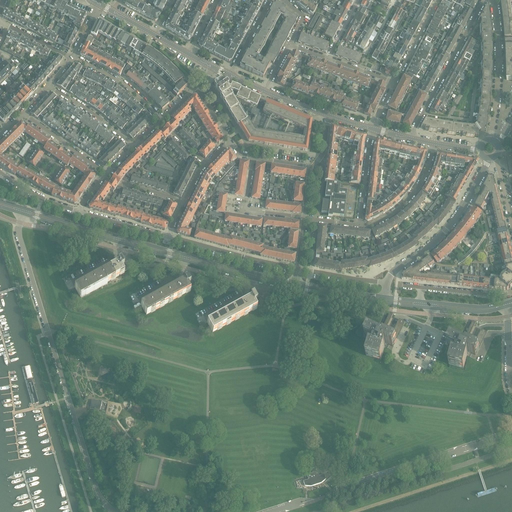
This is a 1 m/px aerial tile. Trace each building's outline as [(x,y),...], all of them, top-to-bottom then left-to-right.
[(47,0),(44,8),(43,9),(45,10),(47,6),(50,8),(53,0),(47,0)] [(53,0),(50,8),(49,9),(53,11),(59,1),(57,0),(53,0)] [(125,5),(131,8),(136,0),(134,0),(125,0),(124,3),(125,5)] [(134,0),(136,0),(131,8),(136,11),(140,3),(141,4),(142,0),(134,0)] [(154,2),(150,0),(149,0),(149,2),(155,5),(154,8),(161,11),(163,9),(162,9),(163,7),(164,7),(154,2)] [(181,0),(178,0),(177,3),(187,8),(189,4),(181,0)] [(225,0),(222,0),(220,3),(228,7),(229,5),(234,8),(236,5),(225,0)] [(306,11),(309,13),(314,4),(315,3),(315,2),(316,0),(313,0),(313,1),(313,2),(312,3),(310,2),(306,11)] [(424,2),(424,0),(417,0),(415,4),(420,7),(427,11),(430,5),(424,2)] [(449,9),(453,11),(458,0),(453,0),(451,5),(449,9)] [(458,0),(453,11),(456,13),(458,8),(462,0),(458,0)] [(462,0),(458,8),(456,13),(458,14),(459,10),(459,9),(460,9),(461,7),(462,8),(463,6),(464,4),(466,0),(462,0)] [(463,6),(469,9),(473,0),(467,0),(465,4),(464,4),(463,6)] [(473,0),(469,9),(472,11),(477,2),(474,0),(473,0)] [(59,1),(53,11),(58,13),(59,12),(63,3),(59,1)] [(371,5),(363,1),(361,5),(369,10),(370,8),(371,5)] [(199,5),(198,7),(205,11),(207,6),(198,2),(197,4),(199,5)] [(269,66),(270,64),(271,63),(273,64),(298,18),(287,12),(285,10),(285,9),(275,2),(269,12),(240,67),(244,70),(262,78),(263,78),(269,66)] [(340,4),(339,7),(341,8),(348,11),(351,5),(344,2),(344,3),(341,2),(340,4)] [(63,3),(59,12),(61,13),(61,15),(62,16),(63,14),(68,5),(65,4),(63,3)] [(136,11),(141,14),(145,6),(145,5),(143,3),(142,5),(141,4),(140,3),(136,11)] [(175,7),(184,11),(185,12),(186,10),(188,11),(189,9),(187,8),(177,3),(175,7)] [(218,8),(229,13),(231,9),(227,8),(228,7),(220,3),(218,8)] [(314,4),(309,13),(313,16),(313,15),(317,7),(318,5),(316,3),(315,3),(314,4)] [(62,16),(60,20),(62,21),(65,15),(68,16),(72,7),(68,5),(63,14),(62,16)] [(145,6),(141,14),(146,16),(150,8),(150,7),(148,5),(147,7),(145,6)] [(248,5),(246,9),(256,14),(259,11),(248,5)] [(438,9),(446,13),(455,18),(457,14),(448,9),(440,5),(438,9)] [(481,31),(491,30),(491,26),(490,26),(490,22),(489,22),(489,19),(487,5),(487,7),(486,7),(470,36),(479,40),(478,28),(480,25),(481,25),(481,31)] [(205,11),(198,7),(196,6),(195,8),(197,9),(195,12),(202,15),(205,11)] [(462,8),(461,11),(463,12),(463,13),(469,16),(472,11),(469,9),(463,6),(462,8)] [(72,7),(68,16),(70,18),(68,22),(70,23),(77,9),(72,7)] [(173,11),(182,16),(184,17),(185,15),(183,14),(184,11),(175,7),(173,11)] [(340,10),(339,12),(345,16),(348,11),(341,8),(339,7),(338,9),(340,10)] [(357,12),(366,17),(369,12),(360,7),(357,12)] [(395,15),(402,19),(405,13),(403,11),(395,7),(393,9),(397,11),(395,15)] [(415,7),(413,9),(418,12),(424,15),(427,11),(420,7),(419,9),(415,7)] [(150,19),(154,11),(155,9),(153,8),(152,10),(150,8),(146,16),(150,19)] [(229,13),(218,8),(216,13),(227,18),(229,13)] [(6,11),(2,17),(8,20),(13,11),(9,9),(8,11),(6,10),(6,11)] [(77,9),(70,23),(72,24),(74,19),(77,21),(81,11),(77,9)] [(246,14),(254,18),(256,14),(246,9),(245,10),(247,12),(246,14)] [(410,13),(422,20),(424,15),(418,12),(413,9),(412,9),(410,13)] [(436,13),(444,17),(446,13),(438,9),(436,13)] [(13,11),(8,20),(14,23),(17,17),(18,16),(19,14),(13,11)] [(77,21),(72,30),(78,32),(79,30),(80,28),(82,24),(86,16),(86,14),(84,13),(81,11),(77,21)] [(154,11),(150,19),(155,22),(157,21),(159,17),(159,16),(159,15),(160,15),(154,12),(155,11),(154,11)] [(336,17),(343,20),(345,16),(339,12),(336,11),(336,13),(334,16),(336,17)] [(459,15),(468,20),(469,16),(463,13),(463,12),(461,11),(459,15)] [(355,16),(364,21),(366,17),(357,12),(355,16)] [(214,17),(225,22),(227,18),(216,13),(214,17)] [(312,20),(308,27),(312,29),(319,15),(316,13),(314,16),(312,20)] [(422,20),(410,13),(410,14),(408,18),(413,21),(419,24),(422,20)] [(434,17),(442,21),(444,17),(436,13),(434,17)] [(242,21),(250,26),(252,22),(242,16),(238,14),(238,16),(244,19),(242,21)] [(254,18),(246,14),(245,15),(243,14),(242,16),(252,22),(254,18)] [(370,18),(379,23),(380,24),(382,19),(373,14),(370,18)] [(169,19),(178,24),(181,25),(182,23),(179,22),(177,21),(178,19),(171,15),(169,19)] [(391,21),(399,25),(402,19),(395,15),(394,17),(391,16),(390,18),(391,19),(392,20),(391,21)] [(459,15),(456,19),(459,21),(465,25),(468,20),(459,15)] [(17,17),(14,23),(20,26),(23,19),(19,17),(20,17),(18,16),(17,17)] [(200,21),(190,16),(189,18),(190,19),(189,21),(198,25),(200,21)] [(343,20),(336,17),(334,16),(333,18),(335,19),(334,22),(340,25),(343,20)] [(353,20),(362,25),(364,21),(355,16),(353,20)] [(214,17),(212,21),(219,25),(220,23),(224,24),(225,22),(214,17)] [(321,17),(313,31),(316,32),(323,18),(321,17)] [(440,25),(444,27),(448,30),(450,26),(442,21),(434,17),(432,21),(440,25)] [(370,18),(368,23),(378,28),(379,26),(377,25),(379,23),(370,18)] [(411,25),(417,28),(419,24),(413,21),(408,18),(405,23),(410,25),(411,25)] [(23,19),(20,26),(26,29),(29,21),(27,20),(27,21),(23,19)] [(29,21),(26,29),(29,30),(30,31),(32,31),(35,25),(36,22),(30,19),(29,21)] [(454,24),(463,29),(465,25),(459,21),(456,19),(454,24)] [(89,37),(94,40),(99,33),(103,23),(99,20),(97,21),(89,37)] [(234,22),(238,24),(248,29),(250,26),(242,21),(241,23),(235,20),(234,22)] [(362,25),(353,20),(350,25),(359,29),(362,31),(362,30),(360,28),(362,25)] [(198,25),(189,21),(188,23),(184,21),(184,23),(196,29),(198,25)] [(209,25),(217,29),(218,30),(218,29),(220,30),(222,27),(219,25),(212,21),(209,25)] [(385,26),(388,28),(395,31),(399,25),(391,21),(390,23),(387,22),(386,24),(385,26)] [(430,25),(441,30),(442,31),(444,27),(440,25),(432,21),(430,25)] [(329,27),(337,31),(340,26),(332,22),(329,27)] [(99,33),(103,35),(108,25),(103,23),(99,33)] [(174,27),(167,23),(165,26),(166,28),(173,32),(175,29),(176,28),(174,27)] [(185,29),(194,33),(196,29),(184,23),(183,25),(185,26),(186,27),(185,29)] [(365,27),(374,32),(375,29),(377,30),(378,28),(368,23),(365,27)] [(236,27),(238,29),(247,33),(248,29),(238,24),(236,27)] [(454,30),(461,33),(463,29),(454,24),(451,28),(453,29),(454,30)] [(35,25),(32,31),(33,32),(34,33),(37,34),(41,27),(39,26),(39,27),(35,25)] [(41,27),(37,34),(43,37),(46,31),(48,28),(42,25),(41,27)] [(103,35),(107,37),(113,28),(108,25),(103,35)] [(207,29),(215,33),(216,34),(217,32),(216,31),(217,29),(209,25),(207,29)] [(348,29),(357,34),(359,29),(350,25),(348,29)] [(408,29),(415,33),(417,28),(411,25),(410,25),(408,29)] [(428,29),(438,34),(441,30),(430,25),(428,29)] [(184,31),(184,32),(183,33),(192,37),(194,33),(185,29),(182,27),(181,29),(182,30),(184,31)] [(327,31),(335,35),(337,31),(329,27),(327,31)] [(374,32),(365,27),(363,31),(373,37),(374,35),(373,34),(374,32)] [(385,34),(392,38),(395,31),(388,28),(387,29),(383,27),(382,30),(386,32),(385,34)] [(415,33),(408,29),(408,30),(403,27),(402,29),(403,30),(401,32),(406,34),(412,38),(415,33)] [(68,28),(65,33),(67,34),(75,38),(78,32),(72,30),(68,28)] [(107,37),(112,40),(117,30),(113,28),(107,37)] [(173,32),(181,37),(183,32),(176,28),(175,29),(173,32)] [(453,29),(451,28),(449,33),(458,38),(461,33),(454,30),(453,29)] [(205,33),(213,38),(214,38),(215,36),(214,36),(215,33),(207,29),(205,33)] [(247,33),(238,29),(237,31),(235,30),(234,31),(244,37),(247,33)] [(357,34),(348,29),(345,35),(353,39),(354,36),(358,38),(359,35),(357,34)] [(426,33),(437,39),(439,35),(438,34),(428,29),(426,33)] [(117,30),(112,40),(116,42),(116,41),(121,33),(117,30)] [(482,41),(482,49),(492,49),(492,45),(491,45),(491,41),(490,38),(491,38),(491,34),(491,30),(481,31),(482,39),(482,41)] [(46,31),(43,37),(49,40),(53,33),(51,32),(50,33),(46,31)] [(235,34),(234,36),(242,41),(244,37),(234,31),(233,33),(235,34)] [(335,35),(327,31),(325,35),(333,40),(335,35)] [(363,31),(361,36),(369,40),(370,38),(372,39),(373,37),(363,31)] [(13,41),(16,35),(10,32),(6,39),(4,43),(7,45),(10,40),(13,41)] [(183,32),(181,37),(188,41),(190,40),(192,37),(183,33),(184,32),(183,32)] [(53,33),(49,40),(55,43),(58,37),(54,35),(55,34),(53,33)] [(118,45),(120,46),(126,35),(121,33),(116,41),(119,43),(118,45)] [(203,38),(208,40),(212,42),(213,40),(212,40),(213,38),(205,33),(203,38)] [(298,43),(302,44),(306,34),(301,33),(298,43)] [(424,37),(434,42),(435,43),(437,39),(426,33),(424,37)] [(458,38),(449,33),(447,37),(449,39),(455,42),(458,38)] [(67,34),(66,36),(68,37),(67,41),(72,44),(75,38),(67,34)] [(302,44),(307,46),(311,36),(306,34),(302,44)] [(381,40),(388,44),(392,38),(385,34),(384,36),(381,34),(380,37),(382,38),(381,40)] [(402,34),(399,38),(402,40),(409,43),(411,39),(412,38),(406,34),(405,36),(402,34)] [(16,35),(13,41),(16,43),(16,44),(14,47),(16,48),(18,45),(21,38),(16,35)] [(126,35),(120,46),(122,47),(123,45),(125,46),(130,38),(126,35)] [(353,39),(345,35),(343,39),(352,44),(352,43),(351,43),(353,39)] [(230,39),(240,44),(242,41),(234,36),(233,38),(231,37),(230,39)] [(307,46),(312,48),(315,38),(311,36),(307,46)] [(369,40),(361,36),(356,45),(359,47),(364,49),(366,47),(367,48),(369,44),(368,43),(369,40)] [(397,43),(397,44),(400,45),(406,48),(409,43),(402,40),(399,38),(397,37),(396,39),(401,42),(400,45),(397,43)] [(434,42),(424,37),(422,41),(432,46),(434,42)] [(447,37),(444,42),(453,47),(455,42),(449,39),(447,37)] [(467,43),(474,47),(475,44),(476,45),(476,44),(477,44),(479,41),(470,37),(469,38),(467,43)] [(27,40),(21,38),(18,45),(20,46),(20,45),(24,47),(27,40)] [(130,38),(125,46),(128,48),(127,50),(128,51),(134,40),(130,38)] [(208,40),(203,38),(199,45),(200,47),(204,49),(208,41),(208,40)] [(315,38),(312,48),(316,49),(320,39),(315,38)] [(230,44),(232,45),(238,48),(240,44),(230,39),(228,43),(230,44)] [(320,39),(316,49),(321,51),(325,41),(320,39)] [(27,40),(24,47),(23,50),(29,53),(33,43),(27,40)] [(66,43),(64,47),(65,48),(66,48),(67,49),(70,50),(72,44),(67,41),(66,40),(65,43),(66,43)] [(93,43),(88,40),(81,54),(81,56),(86,58),(89,49),(90,48),(93,43)] [(134,40),(128,51),(130,52),(131,50),(134,51),(139,43),(134,40)] [(377,41),(372,49),(383,55),(388,44),(381,40),(380,43),(377,41)] [(204,49),(209,52),(213,44),(208,41),(204,49)] [(209,52),(214,55),(218,47),(218,46),(219,44),(214,41),(213,44),(209,52)] [(325,41),(321,51),(326,53),(329,43),(325,41)] [(422,41),(420,45),(431,50),(431,51),(433,47),(432,46),(422,41)] [(445,47),(451,51),(453,47),(444,42),(442,46),(445,47)] [(39,46),(33,43),(29,53),(34,56),(35,55),(39,46)] [(139,43),(134,51),(136,53),(135,54),(137,55),(143,45),(139,43)] [(464,47),(474,52),(476,48),(474,47),(467,43),(464,47)] [(400,45),(397,44),(396,46),(393,45),(392,46),(395,48),(404,53),(406,48),(400,45)] [(147,47),(143,45),(137,55),(139,56),(140,55),(143,56),(147,48),(147,47)] [(238,48),(232,45),(228,51),(226,52),(218,47),(214,55),(228,62),(232,61),(238,48)] [(418,48),(429,54),(430,55),(432,51),(431,51),(431,50),(420,45),(418,48)] [(35,55),(40,58),(45,49),(39,46),(35,55)] [(335,56),(340,58),(344,47),(339,46),(335,56)] [(395,54),(401,57),(404,53),(395,48),(392,46),(390,51),(395,54)] [(439,50),(448,55),(451,51),(445,47),(442,46),(439,50)] [(474,52),(464,47),(462,52),(472,57),(474,52)] [(95,50),(90,48),(89,49),(86,58),(90,60),(95,50)] [(147,48),(143,56),(147,58),(152,51),(150,49),(149,50),(147,48)] [(418,48),(416,52),(427,58),(429,54),(418,48)] [(50,52),(45,49),(40,58),(42,59),(45,61),(46,59),(47,58),(50,52)] [(383,55),(372,49),(370,53),(369,53),(368,56),(372,58),(371,58),(379,62),(383,55)] [(482,67),(492,68),(492,63),(492,60),(491,60),(491,57),(492,57),(492,53),(492,49),(482,49),(482,57),(481,57),(481,59),(482,59),(482,67)] [(90,60),(94,62),(98,54),(99,52),(95,50),(90,60)] [(439,50),(437,55),(440,56),(446,59),(448,55),(439,50)] [(148,59),(151,61),(156,54),(153,52),(154,52),(152,51),(147,58),(148,59)] [(291,56),(297,61),(298,58),(301,59),(302,57),(298,56),(299,54),(292,51),(292,53),(291,54),(291,56)] [(387,56),(392,58),(399,62),(401,57),(395,54),(390,51),(387,56)] [(94,62),(99,64),(102,56),(104,54),(102,53),(99,52),(98,54),(94,62)] [(355,53),(352,52),(349,61),(354,63),(357,52),(356,52),(355,53)] [(357,52),(354,63),(358,64),(362,54),(357,52)] [(416,52),(414,56),(425,62),(430,65),(432,61),(430,60),(427,58),(416,52)] [(459,56),(469,61),(472,57),(462,52),(459,56)] [(99,64),(103,67),(108,57),(104,54),(102,56),(99,64)] [(156,54),(151,61),(152,62),(155,64),(161,57),(158,55),(156,54)] [(53,60),(59,64),(64,58),(60,57),(57,55),(55,58),(54,58),(52,59),(53,60)] [(286,61),(294,66),(297,61),(291,56),(289,55),(286,61)] [(435,59),(444,64),(446,59),(440,56),(437,55),(435,59)] [(412,61),(427,69),(430,65),(425,62),(414,56),(412,61)] [(459,56),(457,60),(467,66),(469,61),(459,56)] [(108,57),(103,67),(107,69),(112,59),(110,58),(108,57)] [(162,58),(161,57),(155,64),(156,65),(159,67),(164,60),(162,59),(162,58)] [(310,66),(314,68),(316,60),(310,58),(309,60),(306,58),(304,62),(303,61),(302,64),(305,65),(305,66),(309,67),(310,66)] [(59,64),(53,60),(51,63),(50,62),(50,63),(46,59),(45,61),(54,69),(59,64)] [(107,69),(111,71),(116,63),(117,61),(112,59),(107,69)] [(435,59),(432,64),(435,65),(442,68),(444,64),(435,59)] [(159,68),(162,70),(169,63),(167,62),(166,62),(164,60),(159,67),(159,68)] [(316,60),(314,68),(313,69),(319,71),(322,62),(316,60)] [(455,65),(464,70),(467,66),(457,60),(455,65)] [(3,66),(12,74),(16,70),(14,68),(14,67),(11,64),(11,65),(7,61),(3,66)] [(48,66),(45,69),(50,74),(54,69),(45,61),(44,63),(47,65),(47,66),(48,66)] [(111,71),(116,74),(121,64),(117,61),(116,63),(111,71)] [(286,61),(283,66),(292,71),(294,66),(286,61)] [(410,64),(418,69),(423,71),(425,72),(427,69),(412,61),(410,64)] [(319,71),(324,72),(327,64),(322,62),(319,71)] [(388,67),(393,70),(394,71),(397,66),(390,62),(388,67)] [(122,73),(126,77),(133,69),(132,69),(128,66),(129,65),(126,63),(125,66),(122,73)] [(163,71),(166,74),(172,68),(170,66),(170,65),(169,63),(162,70),(163,71)] [(81,74),(80,75),(82,77),(84,73),(86,69),(82,67),(75,64),(70,70),(78,74),(79,73),(81,74)] [(121,64),(116,74),(120,77),(122,73),(125,66),(121,64)] [(327,64),(324,72),(329,74),(332,66),(327,64)] [(408,68),(416,73),(418,69),(410,64),(408,68)] [(432,64),(430,68),(439,73),(442,68),(435,65),(432,64)] [(452,69),(462,74),(464,70),(455,65),(452,69)] [(12,74),(3,66),(0,68),(0,69),(8,77),(12,74)] [(292,71),(283,66),(280,72),(289,76),(290,73),(292,71)] [(332,66),(329,74),(335,76),(338,68),(332,66)] [(385,74),(391,76),(393,70),(385,67),(384,70),(386,71),(385,74)] [(482,78),(481,86),(491,87),(492,82),(491,82),(491,78),(491,76),(491,72),(492,72),(492,68),(482,67),(482,75),(481,75),(481,78),(482,78)] [(172,68),(166,74),(168,76),(169,77),(176,71),(174,69),(174,70),(172,68)] [(335,76),(340,78),(343,69),(338,68),(335,76)] [(416,73),(408,68),(406,72),(416,78),(418,74),(416,73)] [(430,68),(427,73),(430,74),(437,77),(439,73),(430,68)] [(8,77),(0,69),(0,77),(4,82),(8,77)] [(40,74),(46,79),(50,74),(45,69),(42,73),(41,72),(37,69),(36,70),(40,74)] [(126,77),(130,80),(137,72),(136,72),(133,69),(126,77)] [(343,69),(340,78),(346,80),(349,71),(343,69)] [(452,69),(450,74),(460,79),(462,74),(452,69)] [(40,74),(36,70),(35,72),(38,75),(39,76),(36,79),(41,84),(46,79),(40,74)] [(78,75),(78,74),(70,70),(67,73),(75,77),(75,76),(78,77),(79,77),(78,79),(80,80),(82,77),(80,75),(79,75),(78,75)] [(87,86),(91,88),(98,75),(94,73),(87,70),(83,77),(80,82),(84,85),(85,83),(86,83),(88,84),(87,86)] [(169,77),(173,81),(179,75),(177,73),(178,73),(176,71),(169,77)] [(349,71),(346,80),(351,82),(354,73),(349,71)] [(137,72),(130,80),(134,83),(141,75),(137,72)] [(277,78),(279,79),(286,83),(287,80),(289,76),(280,72),(277,78)] [(404,76),(412,81),(416,83),(418,79),(416,78),(406,72),(404,76)] [(67,73),(64,76),(71,80),(76,82),(77,84),(78,84),(80,80),(78,79),(77,79),(78,80),(77,81),(74,79),(75,77),(67,73)] [(360,75),(354,73),(351,82),(356,84),(360,75)] [(430,74),(427,73),(425,77),(434,82),(437,77),(430,74)] [(460,79),(450,74),(448,78),(457,83),(460,79)] [(98,75),(91,88),(94,90),(96,87),(93,86),(95,83),(97,85),(101,77),(98,75)] [(134,83),(138,86),(144,78),(141,75),(134,83)] [(179,75),(173,81),(175,83),(176,85),(183,79),(181,77),(181,78),(180,76),(179,75)] [(365,77),(360,75),(356,84),(360,85),(362,86),(365,77)] [(64,76),(62,79),(69,83),(72,85),(74,86),(74,85),(76,82),(71,80),(64,76)] [(404,76),(396,92),(404,97),(412,81),(404,76)] [(96,87),(94,90),(98,92),(105,79),(101,77),(97,85),(98,85),(97,88),(96,87)] [(371,79),(365,77),(362,86),(366,87),(370,89),(372,84),(373,84),(374,82),(370,81),(371,79)] [(426,83),(432,86),(434,82),(425,77),(423,81),(426,83)] [(138,86),(141,89),(148,81),(144,78),(138,86)] [(457,83),(448,78),(445,82),(455,88),(457,83)] [(31,83),(37,89),(41,84),(36,79),(33,82),(31,83)] [(70,88),(72,89),(74,86),(72,85),(69,83),(62,79),(59,82),(67,86),(70,88)] [(107,99),(110,101),(111,99),(112,97),(114,95),(119,88),(115,85),(108,81),(105,79),(98,92),(99,93),(102,87),(104,88),(103,89),(104,89),(101,94),(104,97),(105,95),(106,96),(109,92),(110,93),(111,93),(107,99)] [(183,79),(176,85),(177,86),(175,87),(174,87),(173,88),(174,89),(171,92),(172,93),(176,97),(188,85),(185,82),(184,83),(182,80),(183,79)] [(241,124),(248,120),(249,119),(246,115),(248,114),(246,112),(245,113),(239,104),(240,103),(242,104),(244,105),(245,105),(246,105),(247,107),(249,108),(250,107),(251,108),(252,109),(254,110),(256,109),(260,98),(231,86),(231,88),(228,87),(226,84),(223,83),(224,82),(218,79),(214,82),(215,84),(213,86),(238,126),(241,124)] [(291,90),(297,92),(300,84),(297,83),(297,82),(292,80),(290,84),(289,86),(292,87),(291,90)] [(148,81),(141,89),(145,92),(152,85),(148,81)] [(426,83),(423,81),(422,83),(424,85),(423,87),(429,91),(432,86),(426,83)] [(68,92),(70,93),(72,89),(70,88),(67,86),(59,82),(57,85),(68,92)] [(74,85),(74,86),(72,89),(70,93),(74,95),(76,90),(79,86),(77,85),(77,84),(76,82),(74,85)] [(377,86),(377,88),(381,90),(384,89),(385,87),(385,86),(385,85),(386,84),(378,82),(378,84),(374,82),(373,84),(374,85),(377,86)] [(445,82),(443,87),(453,92),(455,88),(445,82)] [(29,97),(19,88),(15,83),(11,87),(19,94),(26,101),(29,97)] [(30,86),(27,89),(33,93),(37,89),(31,83),(30,85),(30,86)] [(300,83),(300,84),(297,92),(300,93),(302,94),(305,86),(306,85),(300,83)] [(76,90),(74,95),(77,97),(84,86),(82,84),(80,87),(79,86),(76,90)] [(308,93),(314,95),(317,87),(314,86),(314,85),(312,84),(311,87),(308,93)] [(19,88),(29,97),(33,93),(27,89),(24,85),(22,87),(21,86),(19,88)] [(145,92),(148,96),(156,88),(152,85),(145,92)] [(87,88),(84,86),(77,97),(80,99),(87,88)] [(305,86),(302,94),(305,95),(307,96),(308,93),(311,87),(309,86),(308,87),(305,86)] [(317,86),(317,87),(314,95),(319,97),(322,89),(323,88),(317,86)] [(491,87),(481,86),(481,94),(480,94),(479,96),(481,96),(480,104),(489,105),(490,101),(489,101),(490,97),(489,97),(489,94),(490,94),(490,93),(490,91),(491,91),(491,87)] [(419,88),(417,91),(427,96),(429,91),(423,87),(422,90),(419,88)] [(440,91),(450,96),(453,92),(443,87),(440,91)] [(80,99),(84,101),(88,94),(90,89),(87,88),(80,99)] [(111,99),(110,101),(113,103),(122,91),(119,88),(114,95),(115,96),(113,99),(112,100),(111,99)] [(148,96),(152,99),(159,92),(156,88),(148,96)] [(381,90),(377,88),(374,92),(382,96),(386,90),(384,89),(381,90)] [(319,97),(325,99),(328,90),(326,89),(325,90),(322,89),(319,97)] [(84,101),(87,103),(94,92),(92,90),(89,95),(88,94),(84,101)] [(325,99),(330,101),(333,93),(330,92),(330,91),(328,90),(325,99)] [(113,103),(116,105),(117,103),(116,101),(118,99),(120,100),(126,93),(122,91),(113,103)] [(415,95),(424,100),(427,96),(417,91),(415,95)] [(438,96),(448,101),(450,96),(440,91),(438,96)] [(47,95),(53,101),(55,99),(59,101),(60,98),(50,92),(47,95)] [(87,103),(90,105),(98,94),(94,92),(87,103)] [(152,99),(155,102),(163,95),(162,95),(159,92),(152,99)] [(335,103),(338,95),(339,94),(333,92),(333,93),(330,101),(335,103)] [(372,97),(380,102),(382,96),(374,92),(373,95),(372,97)] [(404,97),(396,92),(388,107),(397,112),(404,97)] [(14,93),(12,95),(22,104),(26,101),(19,94),(17,96),(14,93)] [(118,102),(117,103),(116,105),(119,108),(129,96),(126,93),(120,100),(121,101),(119,103),(118,102)] [(338,95),(335,103),(340,104),(343,98),(345,93),(343,93),(341,96),(338,95)] [(90,105),(94,108),(101,96),(98,94),(90,105)] [(14,100),(12,102),(19,108),(22,104),(12,95),(11,97),(14,100)] [(47,95),(44,99),(52,106),(53,105),(51,103),(53,101),(47,95)] [(155,102),(158,106),(166,99),(163,95),(155,102)] [(415,97),(413,99),(422,104),(424,100),(415,95),(414,96),(415,97)] [(94,108),(97,110),(105,99),(101,96),(94,108)] [(119,108),(122,110),(122,109),(121,108),(124,104),(126,105),(132,98),(129,96),(119,108)] [(194,104),(199,100),(196,96),(194,96),(184,105),(189,109),(191,108),(190,107),(192,106),(194,104)] [(436,100),(442,104),(445,105),(447,103),(449,104),(450,102),(448,101),(438,96),(436,100)] [(371,99),(369,102),(377,106),(380,102),(372,97),(371,99)] [(122,109),(122,110),(125,113),(135,101),(132,98),(126,105),(127,106),(125,108),(124,110),(122,109)] [(345,99),(343,98),(340,104),(339,107),(345,109),(348,101),(349,100),(345,99)] [(44,99),(41,102),(47,107),(48,106),(50,108),(52,106),(44,99)] [(97,110),(100,112),(109,101),(105,99),(97,110)] [(166,99),(158,106),(162,110),(169,103),(166,99)] [(411,102),(420,107),(422,104),(413,99),(412,101),(411,102)] [(58,111),(59,112),(61,109),(65,102),(61,100),(56,107),(60,108),(58,111)] [(194,106),(196,110),(202,106),(199,100),(194,104),(192,106),(193,107),(194,106)] [(345,109),(351,111),(354,103),(354,102),(349,100),(348,101),(345,109)] [(433,104),(444,110),(445,108),(443,107),(444,105),(442,104),(436,100),(433,104)] [(7,101),(6,102),(15,111),(19,108),(12,102),(10,104),(7,101)] [(104,115),(109,108),(112,104),(109,101),(100,112),(103,114),(104,115)] [(138,103),(135,101),(125,113),(128,115),(129,113),(128,112),(131,109),(132,110),(138,103)] [(15,111),(6,102),(4,104),(7,107),(5,109),(12,115),(15,111)] [(38,105),(46,113),(47,111),(45,109),(47,107),(41,102),(38,105)] [(65,111),(69,105),(65,102),(61,109),(59,112),(60,112),(62,110),(65,111)] [(273,146),(283,147),(292,149),(302,150),(307,151),(312,121),(312,120),(307,119),(298,115),(290,111),(289,111),(280,107),(272,104),(267,102),(265,105),(262,112),(266,113),(265,115),(277,120),(278,118),(283,121),(283,122),(295,127),(295,126),(304,129),(303,137),(256,130),(250,120),(249,121),(248,120),(241,124),(238,126),(248,142),(254,143),(264,144),(273,146)] [(362,111),(362,109),(361,109),(361,108),(358,107),(359,104),(357,103),(354,102),(354,103),(351,111),(356,113),(357,110),(360,111),(362,111)] [(371,109),(373,112),(374,113),(377,106),(369,102),(367,107),(371,109)] [(409,106),(418,111),(420,107),(411,102),(410,104),(409,106)] [(128,115),(131,118),(141,106),(138,103),(132,110),(129,113),(128,115)] [(104,115),(106,117),(115,106),(113,104),(109,108),(104,115)] [(444,110),(433,104),(431,109),(429,113),(434,114),(436,111),(438,112),(438,111),(442,113),(444,110)] [(489,105),(480,104),(479,112),(477,112),(477,114),(478,114),(477,122),(487,124),(487,120),(487,116),(487,113),(488,113),(488,110),(489,110),(489,105)] [(38,105),(34,109),(40,114),(42,113),(44,115),(46,113),(38,105)] [(184,105),(180,109),(185,115),(186,116),(188,114),(187,113),(190,110),(189,109),(184,105)] [(115,106),(106,117),(110,120),(115,113),(114,112),(117,108),(115,106)] [(141,106),(131,118),(132,119),(135,118),(138,116),(138,115),(140,113),(143,109),(141,106)] [(202,106),(196,110),(194,111),(196,113),(197,112),(199,115),(206,111),(202,106)] [(409,106),(407,110),(416,115),(418,111),(409,106)] [(0,108),(0,107),(0,110),(8,119),(12,115),(5,109),(3,111),(0,108)] [(69,113),(67,116),(68,117),(69,114),(72,116),(76,109),(73,107),(69,113)] [(362,109),(362,111),(364,112),(364,114),(370,117),(373,112),(371,109),(367,107),(366,110),(362,109)] [(73,120),(74,121),(81,111),(77,108),(77,109),(76,109),(72,116),(75,118),(73,120)] [(40,114),(34,109),(30,113),(40,120),(42,118),(39,116),(40,114)] [(140,113),(150,122),(153,119),(147,113),(143,109),(140,113)] [(175,114),(181,119),(181,120),(183,118),(182,118),(185,115),(180,109),(175,114)] [(8,119),(0,110),(0,118),(4,123),(8,119)] [(110,120),(112,122),(121,112),(120,110),(118,113),(116,114),(115,113),(110,120)] [(407,115),(414,119),(416,115),(407,110),(406,112),(405,114),(407,115)] [(81,111),(74,121),(75,121),(77,119),(80,121),(85,114),(81,111)] [(199,115),(202,120),(209,116),(206,111),(199,115)] [(112,122),(116,125),(121,118),(120,117),(120,116),(122,117),(124,114),(121,112),(112,122)] [(386,121),(392,123),(395,113),(389,112),(388,113),(386,121)] [(140,113),(138,115),(138,116),(147,125),(150,122),(140,113)] [(395,113),(392,123),(399,124),(401,115),(395,113)] [(89,117),(85,114),(80,121),(83,123),(81,126),(82,126),(89,117)] [(173,121),(177,125),(179,123),(178,122),(181,119),(175,114),(171,118),(173,120),(173,121)] [(46,123),(50,126),(55,120),(51,118),(53,115),(52,115),(49,119),(46,123)] [(135,118),(144,128),(147,125),(138,116),(135,118)] [(212,120),(209,116),(202,120),(203,122),(202,123),(204,125),(212,120)] [(89,117),(82,126),(83,127),(85,125),(88,127),(93,119),(89,117)] [(121,118),(116,125),(119,127),(126,118),(124,117),(124,118),(122,119),(121,118)] [(126,118),(119,127),(122,130),(127,123),(126,122),(129,118),(128,117),(126,118)] [(135,118),(132,119),(131,120),(141,130),(144,128),(135,118)] [(412,123),(403,118),(402,120),(401,122),(408,126),(410,127),(412,123)] [(55,120),(50,126),(54,129),(60,120),(59,119),(57,122),(55,120)] [(89,131),(90,132),(96,122),(93,119),(88,127),(90,129),(89,131)] [(60,120),(54,129),(57,131),(62,125),(59,123),(61,121),(60,120)] [(128,124),(138,133),(141,130),(131,120),(128,124)] [(206,127),(208,130),(215,125),(212,120),(204,125),(205,127),(206,127)] [(428,131),(433,132),(434,122),(427,120),(426,121),(425,120),(420,128),(425,129),(424,131),(428,131)] [(160,134),(165,139),(167,138),(170,140),(171,138),(169,136),(172,133),(173,132),(175,130),(177,132),(179,131),(177,128),(179,126),(177,125),(173,121),(172,121),(168,125),(168,126),(166,127),(165,128),(160,133),(160,134)] [(25,132),(27,128),(22,122),(18,126),(24,133),(25,133),(25,132)] [(96,122),(90,132),(91,132),(92,130),(95,132),(100,125),(96,122)] [(434,122),(433,132),(437,132),(437,133),(440,134),(441,131),(443,132),(443,134),(447,135),(447,134),(451,135),(453,125),(445,124),(445,122),(442,122),(442,123),(434,122)] [(487,124),(477,122),(476,126),(474,127),(471,127),(470,137),(474,137),(474,138),(478,138),(479,134),(479,133),(478,132),(480,131),(486,132),(486,129),(487,124)] [(128,124),(126,127),(136,136),(138,133),(128,124)] [(30,136),(35,129),(29,125),(27,128),(25,132),(25,133),(26,134),(27,133),(30,135),(30,136)] [(61,135),(65,138),(70,130),(67,128),(68,126),(68,125),(64,131),(61,135)] [(210,133),(211,135),(218,130),(215,125),(208,130),(210,133)] [(470,137),(471,127),(463,126),(463,125),(461,125),(460,126),(453,125),(451,135),(456,135),(456,136),(459,136),(459,134),(462,134),(462,137),(465,137),(466,136),(470,137)] [(13,131),(18,136),(21,134),(22,134),(24,133),(18,126),(13,131)] [(331,127),(329,141),(335,141),(335,138),(338,128),(333,126),(331,127)] [(136,136),(126,127),(122,130),(133,139),(136,136)] [(178,133),(182,137),(189,129),(187,127),(185,130),(183,128),(178,133)] [(100,133),(97,137),(97,138),(99,135),(102,138),(106,131),(103,128),(100,133)] [(32,137),(36,139),(41,133),(35,129),(30,136),(32,137)] [(182,137),(185,140),(190,135),(188,133),(191,130),(189,129),(182,137)] [(70,130),(65,138),(68,140),(75,131),(74,130),(72,132),(70,130)] [(214,139),(221,135),(218,130),(211,135),(213,137),(212,138),(213,140),(214,139)] [(9,135),(14,141),(17,138),(17,139),(19,137),(18,136),(13,131),(9,135)] [(68,140),(72,143),(77,136),(74,134),(76,131),(75,131),(68,140)] [(103,142),(104,143),(105,140),(110,134),(106,131),(102,138),(104,140),(103,142)] [(158,131),(154,135),(160,141),(162,139),(164,141),(166,140),(165,139),(160,134),(159,133),(158,131)] [(349,144),(353,146),(357,134),(352,132),(349,143),(349,144)] [(41,133),(36,139),(39,141),(38,142),(40,143),(41,142),(45,136),(41,133)] [(72,143),(76,146),(85,134),(83,133),(80,138),(77,136),(72,143)] [(85,134),(76,146),(80,148),(80,147),(85,141),(82,139),(85,134)] [(105,140),(104,143),(104,144),(106,141),(109,144),(114,138),(110,134),(105,140)] [(190,135),(185,140),(189,144),(194,138),(190,134),(190,135)] [(353,146),(358,147),(362,135),(357,134),(353,146)] [(14,141),(9,135),(4,139),(9,145),(12,142),(13,143),(14,142),(14,141)] [(154,135),(150,138),(156,144),(160,141),(154,135)] [(215,141),(216,143),(219,143),(223,141),(223,138),(221,135),(214,139),(215,141)] [(357,153),(363,154),(364,144),(366,138),(365,136),(362,135),(358,147),(357,153)] [(51,140),(45,136),(41,142),(44,145),(43,146),(45,147),(49,142),(51,140)] [(194,138),(189,144),(192,147),(200,139),(198,137),(196,140),(194,138)] [(116,144),(121,150),(125,146),(115,138),(114,140),(117,143),(116,144)] [(150,138),(147,142),(155,150),(157,149),(154,146),(156,144),(150,138)] [(4,139),(0,143),(0,145),(5,150),(5,151),(7,149),(6,148),(9,145),(4,139)] [(168,149),(169,150),(176,143),(173,139),(168,144),(170,146),(168,149)] [(200,139),(192,147),(196,150),(199,146),(201,148),(205,144),(203,142),(201,145),(199,143),(201,140),(200,139)] [(372,159),(383,161),(387,161),(388,159),(383,158),(384,153),(387,142),(377,139),(376,140),(374,146),(373,150),(372,159)] [(85,141),(80,147),(84,150),(91,141),(89,140),(88,143),(85,141)] [(84,150),(88,153),(93,146),(89,144),(91,142),(91,141),(84,150)] [(206,145),(212,151),(215,147),(214,146),(216,143),(215,141),(214,142),(212,141),(210,142),(209,141),(206,145)] [(329,141),(328,148),(337,149),(338,146),(334,145),(335,141),(329,141)] [(50,152),(54,146),(51,144),(49,142),(45,147),(44,150),(46,151),(45,151),(49,154),(50,152)] [(147,142),(142,146),(148,152),(151,150),(153,152),(155,150),(147,142)] [(176,143),(169,150),(171,152),(173,149),(175,151),(179,146),(176,143)] [(110,145),(118,153),(121,150),(116,144),(114,146),(112,144),(110,145)] [(111,149),(109,151),(115,156),(118,153),(110,145),(108,147),(111,149)] [(212,151),(206,145),(202,149),(208,155),(212,151)] [(50,152),(49,154),(47,155),(49,157),(51,154),(54,157),(59,150),(59,149),(58,149),(56,147),(54,146),(50,152)] [(93,146),(88,153),(92,155),(98,147),(97,146),(95,148),(93,146)] [(142,146),(138,150),(146,159),(148,157),(146,155),(148,152),(142,146)] [(179,146),(175,151),(174,151),(178,155),(178,154),(183,149),(179,146)] [(98,147),(92,155),(96,158),(100,152),(97,150),(99,147),(98,147)] [(404,158),(409,159),(412,148),(407,147),(404,158)] [(33,156),(39,160),(43,154),(37,149),(37,150),(35,148),(34,149),(36,151),(33,156)] [(178,159),(180,160),(187,153),(183,149),(178,154),(181,156),(178,159)] [(208,155),(202,149),(200,151),(198,149),(197,151),(199,153),(205,158),(208,155)] [(232,160),(230,161),(231,163),(236,159),(230,150),(228,149),(224,152),(229,156),(232,160)] [(59,150),(54,157),(56,158),(60,161),(59,163),(61,165),(62,162),(67,155),(65,154),(63,152),(62,152),(61,151),(59,150)] [(105,150),(103,152),(111,160),(115,156),(109,151),(107,153),(105,150)] [(138,150),(134,154),(140,160),(143,158),(145,160),(146,159),(138,150)] [(416,169),(421,171),(423,166),(427,152),(426,151),(423,150),(422,150),(419,161),(416,169)] [(162,153),(175,166),(176,165),(162,151),(145,167),(146,169),(147,168),(149,166),(150,165),(162,153)] [(102,157),(108,163),(111,160),(103,152),(102,154),(104,156),(102,157)] [(229,156),(224,152),(220,157),(226,162),(228,159),(230,161),(232,160),(229,156)] [(162,153),(150,165),(153,166),(162,157),(173,168),(175,166),(162,153)] [(187,153),(180,160),(181,161),(184,159),(185,161),(190,156),(187,153)] [(440,165),(442,154),(439,153),(437,154),(436,158),(435,163),(433,169),(439,171),(440,168),(440,165)] [(130,158),(138,167),(140,165),(137,163),(140,160),(134,154),(130,158)] [(67,155),(62,162),(65,165),(67,166),(69,164),(72,159),(70,157),(67,155)] [(39,160),(33,156),(29,161),(27,160),(26,161),(35,167),(39,160)] [(72,159),(69,164),(71,165),(72,164),(75,166),(79,160),(74,156),(72,159)] [(108,163),(102,157),(101,159),(97,157),(96,159),(105,166),(108,163)] [(189,164),(196,168),(199,164),(193,159),(191,157),(189,158),(192,161),(189,164)] [(216,161),(221,167),(224,164),(225,165),(227,163),(226,162),(220,157),(216,161)] [(1,166),(10,172),(14,165),(8,160),(8,159),(6,158),(5,159),(1,166)] [(138,167),(130,158),(126,162),(132,168),(134,166),(136,169),(138,167)] [(471,162),(470,164),(469,166),(474,169),(478,161),(477,159),(474,158),(473,162),(472,162),(471,162)] [(79,160),(75,166),(74,167),(76,169),(77,168),(80,170),(85,164),(79,160)] [(221,167),(216,161),(212,165),(218,171),(220,169),(221,170),(223,168),(221,167)] [(239,168),(247,169),(247,170),(249,162),(240,161),(237,161),(236,163),(234,165),(233,164),(232,165),(233,166),(233,167),(234,167),(239,168)] [(123,165),(129,171),(132,168),(126,162),(123,165)] [(256,171),(264,172),(265,164),(256,163),(255,171),(256,171)] [(82,171),(85,174),(88,170),(90,168),(90,167),(85,164),(80,170),(80,171),(81,172),(82,171)] [(187,171),(193,174),(196,168),(189,164),(188,166),(189,167),(187,171)] [(16,174),(20,167),(18,166),(17,167),(14,165),(10,172),(15,175),(16,174)] [(118,170),(125,175),(129,171),(123,165),(118,170)] [(208,170),(214,176),(216,173),(217,174),(216,173),(218,171),(212,165),(208,170)] [(274,175),(276,176),(278,166),(267,165),(267,170),(271,170),(270,174),(274,174),(274,175)] [(16,174),(23,178),(27,170),(20,166),(20,167),(16,174)] [(149,166),(147,168),(146,170),(171,177),(173,173),(149,166)] [(407,167),(406,169),(419,176),(421,171),(416,169),(411,166),(410,169),(407,167)] [(465,173),(470,176),(474,169),(469,166),(465,173)] [(59,174),(65,179),(69,174),(71,175),(71,174),(70,173),(63,168),(59,174)] [(407,175),(416,181),(419,176),(406,169),(405,171),(408,173),(407,175)] [(431,173),(441,177),(443,172),(439,171),(433,169),(431,173)] [(23,178),(28,181),(33,173),(27,170),(23,178)] [(85,174),(86,175),(93,179),(96,175),(88,170),(85,174)] [(125,175),(118,170),(114,176),(113,178),(112,180),(108,186),(115,190),(116,188),(119,190),(120,188),(117,187),(120,183),(121,181),(122,179),(125,181),(127,179),(124,177),(126,175),(125,175)] [(183,179),(189,182),(190,180),(193,174),(187,171),(186,170),(185,173),(186,173),(183,179)] [(208,170),(204,174),(211,180),(213,179),(212,178),(214,176),(208,170)] [(28,181),(34,184),(38,176),(33,173),(28,181)] [(429,178),(439,182),(444,185),(447,180),(444,179),(443,182),(440,181),(439,181),(441,177),(431,173),(431,174),(429,178)] [(65,179),(59,174),(54,180),(63,186),(64,185),(62,184),(65,179)] [(200,181),(207,185),(209,182),(210,182),(211,180),(204,174),(200,181)] [(401,174),(400,176),(413,185),(416,181),(407,175),(406,177),(401,174)] [(83,180),(90,185),(93,179),(86,175),(84,177),(85,177),(83,180)] [(402,183),(410,189),(413,185),(400,176),(398,175),(397,176),(400,178),(403,181),(402,183)] [(490,201),(497,232),(506,229),(494,175),(490,175),(484,187),(485,188),(475,206),(483,210),(485,207),(484,206),(485,204),(484,204),(489,194),(490,194),(491,194),(492,194),(493,201),(490,201)] [(34,184),(40,187),(44,180),(38,176),(34,184)] [(455,177),(454,179),(465,185),(467,180),(461,177),(460,176),(458,178),(455,177)] [(429,178),(427,182),(436,187),(439,182),(429,178)] [(189,182),(183,179),(181,182),(180,182),(179,184),(180,185),(186,188),(189,182)] [(456,182),(455,185),(463,189),(465,185),(454,179),(453,181),(456,182)] [(40,187),(45,190),(49,183),(44,180),(40,187)] [(82,182),(80,185),(86,190),(90,185),(83,180),(82,180),(81,182),(82,182)] [(207,185),(200,181),(198,187),(204,191),(206,187),(208,188),(209,186),(207,185)] [(328,216),(332,217),(332,215),(344,217),(345,202),(345,199),(346,199),(347,191),(342,190),(342,188),(342,187),(341,187),(340,187),(340,184),(326,182),(325,197),(330,198),(330,201),(323,200),(322,201),(321,212),(321,213),(328,214),(328,216)] [(397,182),(396,184),(407,194),(410,189),(402,183),(400,185),(397,182)] [(427,182),(424,187),(433,192),(436,187),(427,182)] [(45,190),(52,194),(54,189),(55,187),(56,186),(49,183),(45,190)] [(105,184),(102,188),(109,193),(110,190),(113,192),(115,190),(108,186),(105,184)] [(396,190),(403,198),(407,194),(396,184),(394,185),(397,188),(396,190)] [(76,191),(82,195),(86,190),(80,185),(77,189),(76,188),(75,190),(76,191)] [(176,190),(177,190),(183,194),(186,188),(180,185),(178,188),(177,188),(176,190)] [(449,187),(460,193),(463,189),(455,185),(454,187),(451,185),(449,187)] [(168,186),(166,193),(173,195),(181,199),(183,194),(177,190),(175,193),(173,192),(174,190),(172,189),(173,187),(168,186)] [(54,189),(52,194),(52,196),(62,200),(65,192),(57,189),(57,188),(55,187),(54,189)] [(195,192),(202,196),(203,193),(205,194),(206,191),(204,191),(198,187),(195,192)] [(433,192),(424,187),(422,191),(431,197),(432,194),(435,195),(434,197),(436,199),(438,195),(433,192)] [(452,191),(450,193),(458,198),(460,193),(449,187),(448,189),(452,191)] [(99,192),(106,197),(109,193),(102,188),(99,192)] [(126,197),(128,190),(123,189),(121,199),(120,201),(122,202),(124,196),(126,197)] [(403,198),(396,190),(392,193),(400,201),(403,198)] [(72,194),(72,196),(79,200),(82,195),(76,191),(73,194),(72,194)] [(132,191),(129,203),(131,204),(132,199),(135,200),(137,193),(132,191)] [(62,200),(68,202),(70,195),(71,193),(68,192),(68,193),(65,192),(62,200)] [(99,192),(92,202),(95,205),(98,203),(100,201),(100,202),(102,200),(103,201),(106,197),(99,192)] [(202,196),(195,192),(192,199),(199,202),(200,199),(202,199),(203,197),(202,196)] [(417,197),(423,202),(427,197),(421,192),(417,197)] [(392,193),(389,196),(396,205),(400,201),(392,193)] [(458,198),(450,193),(449,195),(446,193),(445,195),(456,202),(458,198)] [(70,195),(68,202),(74,204),(76,203),(79,200),(72,196),(70,195)] [(382,202),(388,211),(392,208),(385,199),(383,196),(382,197),(384,200),(382,202)] [(385,199),(392,208),(396,205),(389,196),(385,199)] [(414,200),(413,202),(419,207),(423,202),(417,197),(414,200)] [(189,204),(197,207),(198,205),(199,205),(200,203),(199,202),(192,199),(189,204)] [(433,220),(437,224),(439,225),(443,220),(446,217),(449,212),(455,203),(449,199),(442,210),(433,220)] [(168,207),(175,210),(177,206),(170,202),(169,202),(166,201),(165,203),(169,205),(168,207)] [(95,205),(92,202),(89,207),(89,209),(90,209),(96,211),(98,203),(95,205)] [(388,211),(382,202),(378,204),(383,214),(388,211)] [(409,206),(414,212),(419,207),(413,202),(411,204),(409,206)] [(105,205),(98,203),(96,211),(103,212),(105,205)] [(105,205),(103,212),(110,214),(112,206),(105,204),(105,205)] [(186,209),(194,213),(195,210),(196,211),(196,210),(195,210),(197,207),(189,204),(186,209)] [(293,204),(292,212),(292,213),(300,214),(300,213),(300,212),(301,205),(293,204)] [(374,207),(379,216),(383,214),(378,204),(374,207)] [(115,215),(118,208),(112,206),(110,214),(115,216),(115,215)] [(404,211),(409,217),(414,212),(409,206),(406,209),(404,211)] [(118,208),(115,215),(122,217),(124,210),(120,208),(120,207),(118,207),(118,208)] [(165,212),(172,215),(175,210),(168,207),(165,212)] [(432,256),(437,263),(441,261),(447,256),(450,254),(456,248),(461,243),(465,238),(469,233),(472,228),(476,224),(479,219),(481,216),(480,216),(482,213),(474,208),(472,211),(469,215),(467,218),(463,223),(462,225),(460,228),(454,234),(450,239),(446,243),(441,248),(438,250),(434,254),(435,254),(432,256)] [(124,209),(124,210),(122,217),(128,219),(131,211),(124,209)] [(194,213),(186,209),(184,214),(191,218),(192,218),(194,216),(192,215),(194,213)] [(137,213),(131,211),(128,219),(135,221),(137,213)] [(402,213),(399,215),(404,221),(409,217),(404,211),(402,213)] [(141,223),(143,215),(144,214),(141,213),(138,212),(137,213),(135,221),(141,222),(140,223),(141,223)] [(172,215),(165,212),(163,216),(170,220),(172,215)] [(181,219),(188,223),(190,224),(191,222),(189,221),(191,218),(184,214),(181,219)] [(404,221),(399,215),(396,217),(394,218),(399,225),(404,221)] [(146,225),(154,227),(156,220),(156,219),(148,217),(146,225)] [(389,222),(393,228),(399,225),(394,218),(392,220),(389,222)] [(178,226),(185,229),(187,229),(188,227),(186,227),(188,223),(181,219),(178,226)] [(437,224),(433,220),(432,219),(423,228),(413,237),(414,238),(417,242),(420,240),(422,239),(421,239),(426,236),(430,232),(433,228),(435,226),(437,224)] [(160,221),(156,220),(154,227),(160,229),(162,221),(160,220),(160,221)] [(291,221),(291,229),(298,230),(299,222),(291,221)] [(386,224),(383,225),(387,232),(392,229),(393,228),(389,222),(386,224)] [(378,228),(381,235),(383,234),(387,232),(383,225),(381,226),(378,228)] [(177,234),(183,235),(185,229),(178,226),(176,232),(177,234)] [(381,235),(378,228),(372,230),(375,237),(381,235)] [(185,229),(183,235),(189,237),(191,230),(187,229),(185,229)] [(506,229),(497,232),(496,232),(497,237),(508,235),(506,229)] [(200,240),(205,242),(208,233),(202,231),(200,240)] [(456,262),(458,265),(461,263),(464,260),(467,258),(470,255),(473,252),(475,249),(478,246),(480,243),(482,240),(484,236),(486,233),(483,232),(481,235),(479,238),(477,242),(475,245),(473,247),(471,250),(469,253),(466,255),(463,258),(460,260),(456,262)] [(235,238),(233,247),(239,249),(241,240),(235,238)] [(368,263),(368,266),(369,268),(380,264),(384,263),(392,259),(397,257),(404,253),(405,253),(409,250),(413,247),(415,246),(418,244),(417,242),(414,238),(403,245),(392,252),(380,256),(368,260),(368,263)] [(324,244),(317,244),(316,251),(323,252),(324,247),(325,244),(324,244)] [(511,255),(502,258),(503,263),(511,261),(511,255)] [(402,280),(457,285),(458,276),(427,273),(427,276),(420,275),(420,274),(420,273),(429,266),(429,267),(431,266),(432,268),(435,265),(430,257),(413,269),(412,268),(401,276),(402,280)] [(341,264),(341,270),(352,269),(358,268),(368,266),(368,263),(368,260),(367,258),(354,261),(341,262),(341,264)] [(341,270),(341,264),(315,259),(314,267),(317,267),(317,268),(319,268),(324,269),(329,270),(341,272),(341,270)] [(75,287),(80,297),(124,273),(123,271),(130,267),(129,267),(127,263),(123,264),(121,260),(118,262),(119,264),(75,287)] [(511,285),(511,266),(504,268),(505,273),(504,273),(504,274),(503,274),(502,275),(501,276),(501,277),(500,278),(495,277),(495,278),(494,289),(507,291),(511,285)] [(193,281),(189,282),(187,278),(184,280),(185,281),(141,305),(146,315),(191,291),(189,289),(192,287),(196,285),(193,281)] [(259,298),(255,299),(253,295),(250,297),(251,299),(207,323),(212,333),(257,308),(255,306),(258,305),(262,303),(262,302),(259,298)] [(364,335),(365,336),(365,335),(374,340),(373,344),(369,343),(366,356),(380,360),(381,360),(384,347),(385,343),(393,347),(405,323),(399,320),(391,337),(384,333),(393,314),(390,312),(380,334),(375,331),(368,328),(364,335)] [(473,345),(466,342),(475,322),(474,322),(472,321),(463,342),(460,341),(450,336),(447,344),(448,344),(457,348),(456,352),(452,351),(448,365),(449,365),(463,369),(467,355),(468,352),(475,355),(476,355),(487,332),(481,329),(473,345)] [(186,328),(182,330),(184,333),(196,326),(193,322),(189,324),(185,326),(186,328)] [(28,384),(33,404),(39,402),(33,383),(28,384)] [(102,402),(102,403),(92,401),(90,409),(100,412),(100,411),(106,412),(108,404),(103,403),(103,402),(102,402)] [(305,487),(310,487),(321,484),(326,480),(324,475),(320,476),(320,475),(319,476),(317,472),(307,475),(308,479),(307,480),(303,482),(305,486),(305,487)]
